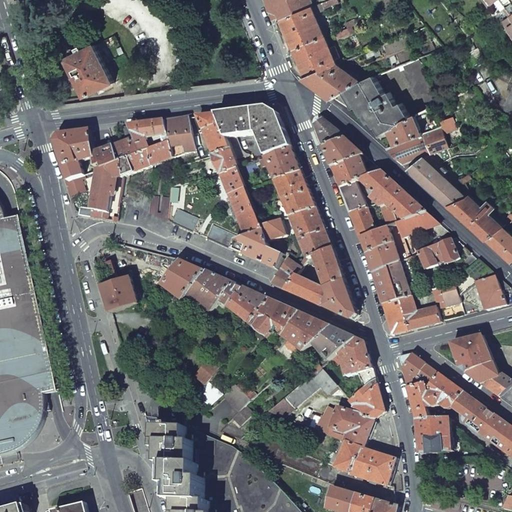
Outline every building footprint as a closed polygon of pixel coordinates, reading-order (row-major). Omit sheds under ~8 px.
[(268,0),(271,10),(273,15),(276,16),(277,19),(313,3),(311,0),(268,0)] [(330,0),(321,4),(324,10),(339,3),(337,0),(330,0)] [(285,24),(296,50),(326,37),(313,7),(313,6),(283,20),(285,24)] [(511,27),(507,20),(508,20),(506,18),(503,20),(509,29),(510,29),(510,28),(511,27)] [(346,23),(348,28),(352,26),(359,23),(357,19),(346,23)] [(348,28),(336,33),(338,38),(351,33),(350,32),(354,30),(352,26),(348,28)] [(34,35),(22,39),(25,49),(37,45),(34,35)] [(339,64),(326,37),(296,50),(306,70),(309,77),(339,64)] [(67,59),(86,97),(115,83),(96,44),(84,50),(82,46),(77,49),(79,53),(67,59)] [(471,44),(472,67),(477,68),(478,70),(486,66),(476,48),(474,49),(471,44)] [(367,52),(369,58),(376,55),(377,57),(381,55),(378,48),(367,52)] [(380,125),(385,132),(390,129),(403,121),(410,117),(416,115),(445,101),(419,58),(374,76),(362,82),(348,90),(363,116),(368,113),(371,119),(376,127),(380,125)] [(310,82),(332,100),(348,90),(362,82),(339,64),(309,77),(305,79),(310,82)] [(509,84),(511,85),(511,69),(497,77),(509,84)] [(280,114),(269,108),(254,112),(259,134),(269,158),(294,148),(285,127),(280,114)] [(254,136),(251,113),(228,116),(237,137),(254,136)] [(390,129),(396,145),(424,135),(423,133),(418,120),(416,115),(410,117),(403,121),(390,129)] [(229,139),(200,117),(215,156),(233,150),(229,139)] [(443,122),(445,127),(455,123),(453,117),(443,122)] [(191,118),(167,121),(170,135),(172,143),(175,158),(191,153),(199,150),(191,118)] [(418,120),(423,133),(430,130),(425,118),(418,120)] [(334,129),(323,120),(317,124),(322,138),(326,148),(346,139),(334,129)] [(130,127),(123,127),(129,142),(136,139),(143,154),(152,151),(147,138),(170,135),(167,121),(163,122),(130,127)] [(425,157),(449,148),(442,128),(424,135),(396,145),(388,148),(391,150),(411,168),(424,157),(425,157)] [(83,133),(62,136),(57,142),(70,181),(81,177),(86,176),(82,163),(96,158),(96,154),(93,131),(83,133)] [(237,137),(229,139),(233,150),(240,168),(253,163),(249,153),(244,151),(243,151),(237,137)] [(129,142),(115,147),(121,162),(124,161),(143,154),(136,139),(129,142)] [(346,139),(326,148),(330,158),(334,168),(366,156),(352,144),(346,139)] [(172,143),(154,150),(154,165),(175,158),(172,143)] [(96,154),(96,158),(97,168),(103,166),(104,169),(121,162),(115,147),(96,154)] [(269,158),(261,160),(264,168),(271,165),(278,181),(303,172),(299,160),(294,148),(269,158)] [(143,154),(124,161),(125,177),(154,165),(154,150),(152,151),(143,154)] [(233,150),(215,156),(223,176),(240,168),(233,150)] [(343,188),(358,182),(363,181),(371,178),(368,171),(365,163),(368,161),(367,159),(366,156),(334,168),(343,188)] [(429,185),(441,172),(440,171),(425,157),(424,157),(411,168),(429,185)] [(104,169),(101,170),(94,210),(92,218),(109,220),(110,213),(116,179),(125,177),(124,161),(121,162),(104,169)] [(180,166),(174,168),(173,179),(182,176),(180,166)] [(377,166),(368,171),(371,178),(384,172),(377,166)] [(449,171),(444,166),(440,171),(441,172),(445,175),(449,171)] [(240,168),(223,176),(248,237),(265,231),(264,227),(240,168)] [(303,172),(278,181),(292,217),(319,209),(315,200),(312,192),(305,177),(303,172)] [(371,178),(363,181),(378,195),(374,200),(382,207),(383,208),(390,206),(408,222),(416,219),(427,214),(429,213),(407,193),(384,172),(371,178)] [(441,172),(429,185),(451,205),(469,197),(445,175),(441,172)] [(472,178),(471,175),(461,179),(468,195),(472,192),(466,182),(472,178)] [(70,181),(67,182),(72,197),(86,193),(81,177),(70,181)] [(358,182),(343,188),(353,214),(368,208),(369,207),(358,182)] [(151,196),(128,186),(125,202),(137,208),(150,213),(151,196)] [(470,222),(489,240),(504,228),(489,214),(495,208),(488,202),(484,207),(472,195),(473,193),(472,192),(468,195),(469,197),(451,205),(470,222)] [(160,197),(151,196),(150,213),(158,217),(160,197)] [(171,198),(163,197),(161,218),(169,222),(171,198)] [(0,467),(2,467),(1,462),(0,458),(18,452),(23,449),(28,446),(34,441),(37,437),(42,430),(43,426),(47,416),(48,408),(47,403),(47,400),(46,395),(54,393),(58,393),(59,392),(21,216),(15,218),(8,219),(8,216),(6,211),(3,205),(0,201),(0,200),(0,467)] [(382,207),(390,228),(400,225),(408,222),(390,206),(383,208),(382,207)] [(80,216),(92,218),(94,210),(81,208),(80,216)] [(368,208),(353,214),(363,239),(377,233),(368,208)] [(319,209),(292,217),(295,224),(308,255),(310,259),(311,259),(316,256),(335,249),(327,229),(319,209)] [(200,219),(179,210),(173,224),(193,232),(200,219)] [(110,213),(109,220),(119,222),(120,215),(110,213)] [(405,238),(421,233),(432,229),(439,222),(437,221),(429,213),(427,214),(416,219),(408,222),(400,225),(405,238)] [(283,220),(288,236),(289,236),(289,231),(294,230),(291,225),(295,224),(292,217),(283,220)] [(265,231),(269,243),(288,236),(283,220),(264,227),(265,231)] [(244,239),(213,226),(208,239),(234,251),(238,241),(244,239)] [(511,235),(504,228),(489,240),(511,261),(511,235)] [(377,233),(363,239),(364,242),(369,254),(372,264),(375,274),(402,262),(389,229),(377,233)] [(238,241),(234,251),(257,261),(279,271),(286,255),(271,249),(269,243),(265,231),(248,237),(244,239),(238,241)] [(453,240),(421,254),(428,269),(439,264),(438,261),(446,257),(448,263),(461,258),(453,240)] [(335,249),(316,256),(318,263),(328,288),(328,289),(329,289),(347,282),(343,270),(335,249)] [(282,272),(280,275),(273,285),(280,288),(287,291),(297,277),(307,263),(310,259),(308,255),(301,265),(299,263),(298,265),(291,259),(282,272)] [(312,266),(318,263),(316,256),(311,259),(310,259),(307,263),(310,265),(312,266)] [(186,262),(182,260),(163,285),(184,301),(189,295),(207,271),(186,262)] [(481,260),(469,272),(478,282),(498,276),(481,260)] [(104,264),(97,267),(103,287),(120,282),(113,266),(112,261),(104,264)] [(402,262),(375,274),(377,279),(385,305),(413,297),(402,262)] [(212,273),(207,271),(189,295),(212,313),(221,301),(235,284),(212,273)] [(469,272),(456,284),(460,297),(478,282),(469,272)] [(498,276),(478,282),(488,311),(490,310),(509,305),(504,291),(511,288),(498,276)] [(325,290),(297,277),(287,291),(307,300),(327,308),(332,297),(329,289),(328,289),(328,288),(325,290)] [(108,302),(111,314),(113,314),(140,305),(132,278),(120,282),(103,287),(108,302)] [(347,282),(329,289),(332,297),(327,308),(334,311),(354,321),(360,316),(353,299),(347,282)] [(243,287),(235,284),(221,301),(253,325),(271,300),(243,287)] [(456,284),(434,291),(435,294),(437,303),(441,303),(446,301),(447,308),(452,307),(462,304),(460,297),(456,284)] [(390,320),(395,335),(443,323),(439,308),(418,313),(413,297),(385,305),(390,320)] [(296,311),(271,300),(253,325),(276,342),(281,334),(284,337),(302,313),(296,311)] [(153,301),(141,305),(145,310),(153,301)] [(446,301),(441,303),(443,309),(446,321),(455,318),(452,307),(447,308),(446,301)] [(329,326),(302,313),(284,337),(306,353),(315,344),(333,327),(329,326)] [(209,317),(204,314),(201,319),(205,322),(209,317)] [(337,329),(333,327),(315,344),(330,361),(341,352),(357,338),(337,329)] [(485,336),(454,344),(461,364),(463,369),(484,384),(501,376),(499,373),(485,336)] [(357,338),(341,352),(344,361),(348,377),(359,374),(375,370),(368,343),(362,341),(357,338)] [(341,352),(330,361),(337,368),(344,361),(341,352)] [(414,354),(401,358),(404,369),(415,355),(414,354)] [(415,355),(404,369),(419,379),(420,377),(428,365),(415,355)] [(210,359),(196,377),(206,385),(209,382),(220,367),(210,359)] [(322,367),(320,364),(311,371),(314,375),(322,367)] [(439,373),(428,365),(420,377),(429,384),(430,388),(431,389),(442,375),(439,373)] [(419,379),(404,369),(407,378),(411,389),(429,384),(420,377),(419,379)] [(312,376),(270,413),(285,418),(294,410),(292,408),(294,407),(296,409),(321,387),(329,395),(339,387),(325,370),(315,380),(312,376)] [(375,370),(359,374),(365,388),(371,384),(379,380),(377,376),(375,370)] [(501,376),(484,384),(502,397),(511,387),(511,380),(500,372),(499,373),(501,376)] [(429,384),(411,389),(417,412),(419,421),(433,420),(433,419),(430,410),(442,406),(449,410),(451,410),(454,408),(466,392),(442,375),(431,389),(435,392),(431,393),(430,388),(429,384)] [(365,388),(351,401),(354,405),(377,409),(383,416),(388,413),(379,380),(371,384),(365,388)] [(225,395),(209,382),(206,385),(198,397),(211,407),(225,395)] [(235,406),(246,395),(237,384),(225,395),(235,406)] [(511,387),(502,397),(511,404),(511,387)] [(466,423),(467,424),(470,425),(484,406),(466,392),(454,408),(466,417),(466,418),(466,422),(466,423)] [(246,395),(235,406),(240,412),(245,407),(252,401),(246,395)] [(338,439),(350,443),(366,450),(367,449),(373,432),(377,420),(383,416),(377,409),(354,405),(356,407),(354,413),(340,408),(338,413),(335,410),(330,408),(319,431),(338,439)] [(484,406),(470,425),(489,440),(504,420),(494,413),(484,406)] [(240,412),(233,418),(240,427),(253,416),(245,407),(240,412)] [(310,413),(304,425),(316,430),(323,417),(310,413)] [(433,420),(419,421),(421,438),(422,455),(455,452),(452,418),(433,419),(433,420)] [(511,425),(504,420),(489,440),(511,456),(511,425)] [(187,427),(155,426),(154,449),(160,449),(159,458),(159,464),(167,465),(166,486),(171,486),(171,502),(178,502),(177,511),(216,511),(217,510),(210,510),(210,502),(205,502),(205,473),(198,473),(198,465),(193,465),(194,436),(187,436),(187,427)] [(235,447),(187,427),(187,436),(194,436),(193,465),(198,465),(198,473),(205,473),(205,502),(210,502),(210,510),(217,510),(216,511),(303,511),(258,463),(235,447)] [(366,450),(350,443),(339,469),(353,474),(391,488),(399,459),(381,453),(367,449),(366,450)] [(396,506),(334,488),(329,510),(336,511),(400,511),(401,507),(396,506)] [(503,508),(511,510),(511,496),(509,496),(503,508)]
